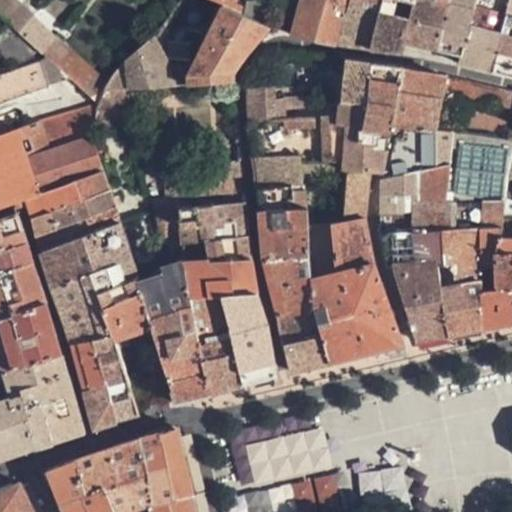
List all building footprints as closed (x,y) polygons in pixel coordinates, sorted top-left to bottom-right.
[(301,0),(292,33),(336,43),(349,0),(301,0)] [(362,0),(349,0),(336,43),(371,48),(373,43),(374,39),(382,5),(362,0)] [(374,39),(399,46),(398,52),(401,52),(403,43),(400,42),(412,0),(383,0),(382,5),(374,39)] [(412,0),(400,42),(403,43),(434,49),(435,49),(448,1),(441,0),(412,0)] [(476,0),(448,0),(448,1),(435,49),(460,55),(469,24),(476,0)] [(508,0),(476,0),(469,24),(500,32),(508,0)] [(511,34),(511,0),(508,0),(500,32),(511,34)] [(268,25),(234,9),(221,3),(186,62),(183,62),(182,83),(204,82),(234,80),(233,72),(235,69),(267,28),(268,25)] [(16,5),(3,20),(17,34),(31,19),(16,5)] [(40,54),(53,40),(31,19),(17,34),(40,54)] [(469,24),(460,55),(457,64),(490,71),(500,32),(469,24)] [(129,87),(175,84),(177,61),(153,55),(148,31),(122,62),(129,87)] [(0,47),(7,54),(17,43),(5,32),(0,37),(0,47)] [(511,76),(511,34),(500,32),(490,71),(511,76)] [(399,46),(374,39),(373,43),(375,43),(374,49),(398,52),(399,46)] [(100,108),(105,88),(53,40),(40,54),(43,58),(71,81),(98,106),(100,108)] [(7,54),(22,67),(38,62),(17,43),(7,54)] [(276,86),(248,87),(248,110),(249,122),(274,120),(273,110),(328,106),(328,105),(338,100),(342,57),(336,56),(334,72),(322,72),(319,90),(323,91),(323,96),(319,96),(319,94),(277,97),(276,86)] [(338,100),(368,105),(372,63),(342,57),(338,100)] [(47,89),(71,81),(43,58),(40,60),(47,80),(45,81),(47,89)] [(0,96),(28,87),(45,81),(47,80),(40,60),(38,62),(22,67),(0,74),(0,96)] [(182,83),(183,62),(177,61),(175,84),(182,83)] [(105,88),(129,87),(122,62),(105,88)] [(367,116),(385,119),(392,120),(401,71),(402,68),(386,65),(372,63),(368,105),(367,116)] [(392,120),(430,127),(443,90),(447,78),(401,71),(392,120)] [(511,92),(447,78),(443,90),(511,105),(511,92)] [(0,122),(36,111),(28,87),(0,96),(0,122)] [(299,183),(295,156),(311,155),(332,154),(337,154),(338,162),(342,163),(367,170),(376,171),(379,155),(385,119),(367,116),(368,105),(338,100),(337,105),(328,105),(328,106),(328,107),(328,115),(288,119),(274,120),(249,122),(255,163),(257,188),(299,183)] [(50,148),(91,136),(95,135),(100,108),(98,106),(42,125),(50,148)] [(0,134),(40,121),(36,111),(0,122),(0,134)] [(449,164),(453,131),(430,127),(392,120),(385,119),(379,155),(376,171),(376,179),(420,170),(449,164)] [(0,207),(27,199),(103,174),(91,136),(50,148),(42,125),(40,121),(0,134),(0,207)] [(161,149),(162,169),(175,169),(174,148),(161,149)] [(311,155),(312,165),(342,164),(342,163),(338,162),(337,154),(332,154),(311,155)] [(166,196),(168,210),(178,209),(177,199),(243,193),(241,173),(240,163),(221,165),(222,173),(193,176),(193,178),(164,180),(166,196)] [(363,217),(367,170),(342,163),(342,164),(339,217),(363,217)] [(471,286),(475,227),(453,229),(455,202),(444,201),(449,164),(420,170),(376,179),(377,196),(377,214),(401,212),(408,208),(408,205),(414,205),(413,219),(412,231),(431,230),(428,263),(436,292),(447,334),(455,332),(480,328),(471,286)] [(108,190),(103,174),(27,199),(33,218),(108,190)] [(302,206),(299,183),(257,188),(259,210),(302,206)] [(114,207),(108,190),(33,218),(37,235),(114,207)] [(149,198),(151,212),(168,210),(166,196),(149,198)] [(484,202),(481,227),(499,226),(501,217),(503,201),(484,202)] [(246,220),(244,202),(178,209),(180,226),(246,220)] [(308,253),(304,217),(302,206),(259,210),(263,257),(308,253)] [(134,332),(151,326),(137,283),(135,275),(132,266),(119,224),(114,207),(37,235),(42,252),(57,302),(70,339),(72,344),(93,336),(106,381),(116,419),(129,415),(139,413),(116,338),(134,332)] [(151,212),(154,229),(180,226),(178,209),(168,210),(151,212)] [(0,252),(27,243),(17,213),(0,218),(0,252)] [(363,217),(339,217),(304,217),(308,253),(315,306),(278,316),(284,345),(290,370),(329,360),(341,358),(363,352),(392,345),(402,343),(373,263),(368,240),(363,217)] [(398,220),(396,232),(412,231),(413,219),(398,220)] [(248,235),(246,220),(180,226),(182,242),(207,240),(248,235)] [(182,242),(180,226),(154,229),(157,244),(182,242)] [(511,296),(507,278),(498,236),(499,226),(481,227),(475,227),(471,286),(480,328),(511,321),(511,296)] [(377,232),(385,266),(389,266),(414,340),(447,334),(436,292),(428,263),(431,230),(412,231),(396,232),(377,232)] [(252,259),(248,235),(207,240),(211,265),(252,259)] [(511,237),(498,236),(507,278),(511,296),(511,237)] [(0,274),(34,263),(27,243),(0,252),(0,274)] [(315,306),(308,253),(263,257),(269,281),(276,305),(278,316),(315,306)] [(192,301),(226,297),(231,325),(233,336),(242,383),(277,374),(267,319),(257,288),(252,259),(211,265),(186,268),(192,301)] [(0,317),(45,301),(34,263),(0,274),(0,317)] [(176,403),(211,392),(192,301),(186,268),(163,275),(137,283),(151,326),(176,403)] [(242,383),(233,336),(221,338),(218,327),(231,325),(226,297),(192,301),(211,392),(242,383)] [(0,317),(0,366),(1,371),(60,354),(45,301),(0,317)] [(106,381),(93,336),(72,344),(83,389),(106,381)] [(1,371),(10,397),(0,400),(0,458),(13,454),(22,451),(37,446),(51,441),(82,432),(60,354),(1,371)] [(83,389),(94,427),(117,420),(116,419),(106,381),(83,389)] [(182,453),(177,430),(168,432),(139,438),(155,508),(144,511),(195,511),(192,499),(190,488),(182,453)] [(233,442),(238,483),(330,474),(326,432),(233,442)] [(90,493),(109,486),(120,511),(144,511),(155,508),(139,438),(74,460),(90,493)] [(62,503),(90,493),(74,460),(47,470),(62,503)] [(401,467),(359,474),(365,507),(407,500),(401,467)] [(312,511),(341,509),(337,473),(300,478),(301,485),(260,490),(262,511),(312,511)] [(32,511),(18,482),(0,490),(0,511),(32,511)] [(120,511),(109,486),(90,493),(62,503),(65,511),(120,511)]
